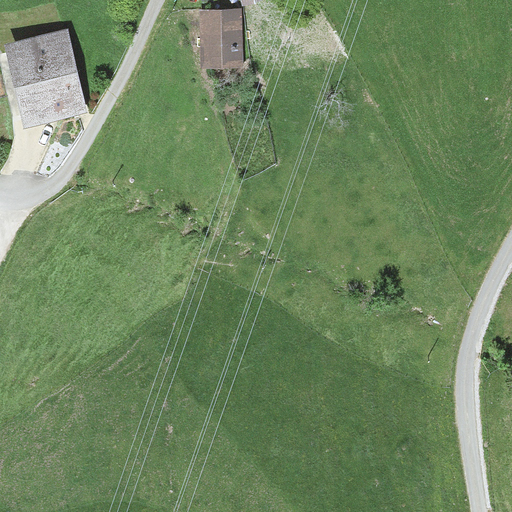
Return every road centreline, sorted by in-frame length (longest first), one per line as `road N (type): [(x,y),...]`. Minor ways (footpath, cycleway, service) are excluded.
road 1 (track): [(511,242),(466,365),(480,511)]
road 2 (track): [(0,195),(41,189),(70,164),(158,0)]
